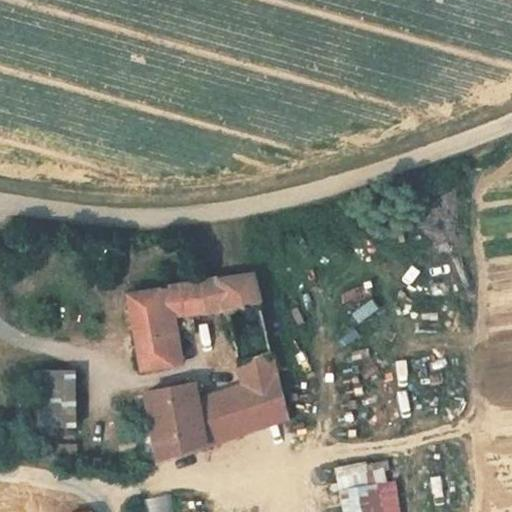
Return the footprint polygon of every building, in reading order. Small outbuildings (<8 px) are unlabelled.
[(256,270),(135,296),(134,305),(148,363),(193,353),(186,322),(197,319),(194,304),(228,296),(238,337),(228,338),(232,355),(242,353),(245,370),(195,389),(192,375),(149,384),(165,461),(288,420),(256,270)] [(362,320),(381,306),(373,296),(354,310),(362,320)] [(77,371),(42,371),(42,453),(77,452),(77,371)] [(345,511),(403,511),(398,477),(391,478),(388,458),(339,465),(345,511)] [(143,497),(144,511),(174,511),(172,493),(143,497)]
